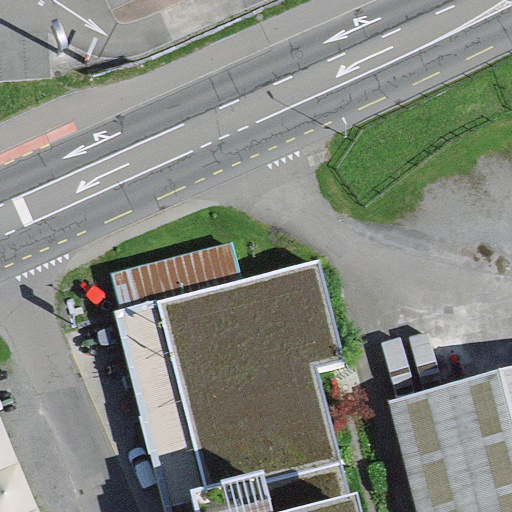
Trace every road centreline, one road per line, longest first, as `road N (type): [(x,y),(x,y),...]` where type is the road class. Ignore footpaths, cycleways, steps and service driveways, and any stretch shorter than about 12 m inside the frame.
road 1 (secondary): [(484,0),(0,220)]
road 2 (unknown): [(224,0),(130,33),(93,31),(58,17),(42,0)]
